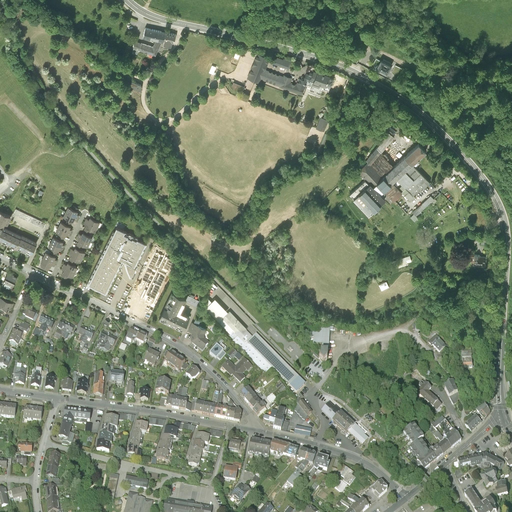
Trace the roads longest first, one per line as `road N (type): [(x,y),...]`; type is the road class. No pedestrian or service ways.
road 1 (secondary): [(125,0),(164,22),(352,73),(454,147),(493,194),(504,223),(497,390),(503,416)]
road 2 (track): [(145,87),(44,33),(29,47),(53,91),(176,222),(222,246),(255,238)]
road 3 (tertiary): [(263,433),(177,344),(51,281)]
road 4 (tertiary): [(263,433),(56,398)]
road 5 (tertiary): [(404,497),(360,460),(263,433)]
